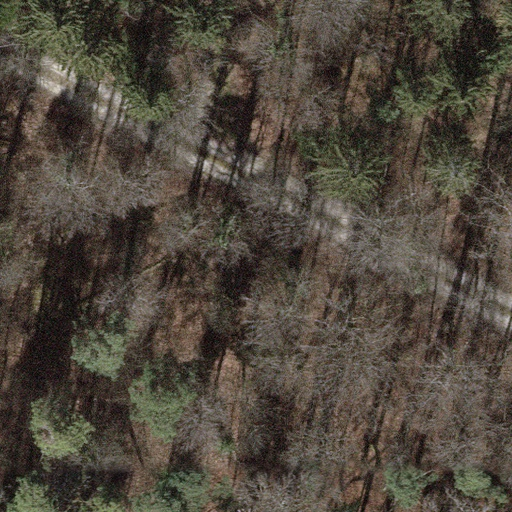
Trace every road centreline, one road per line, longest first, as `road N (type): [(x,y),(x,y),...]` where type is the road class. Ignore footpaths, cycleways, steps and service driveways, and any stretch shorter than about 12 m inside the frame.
road 1 (track): [(511,310),(0,41)]
road 2 (track): [(210,150),(236,0)]
